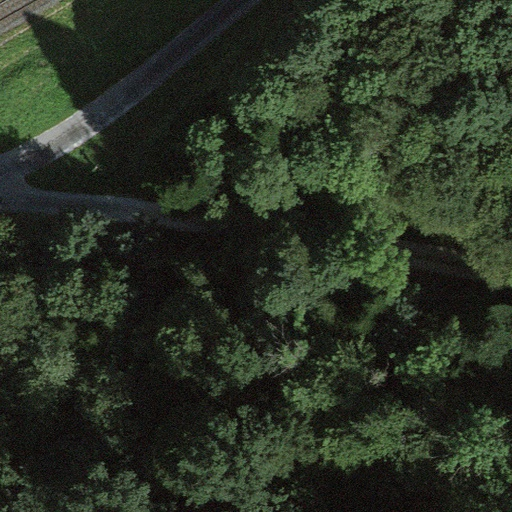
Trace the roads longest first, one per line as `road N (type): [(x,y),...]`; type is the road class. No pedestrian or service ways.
road 1 (track): [(511,282),(0,200)]
road 2 (track): [(0,172),(104,114),(246,0)]
